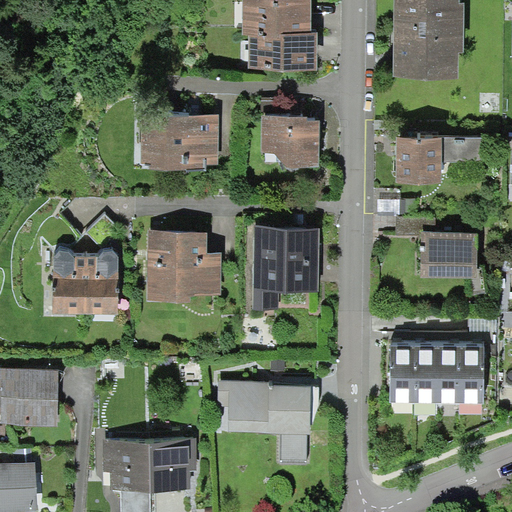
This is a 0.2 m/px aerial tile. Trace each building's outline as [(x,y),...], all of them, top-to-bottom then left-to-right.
[(252,26),(306,27),(306,0),(246,0),(246,26),(252,26)] [(452,70),(453,45),(459,45),(459,0),(397,0),(397,69),(452,70)] [(252,60),(313,61),(313,27),(306,27),(252,26),(252,60)] [(213,156),(214,113),(189,113),(189,109),(144,108),(143,161),(186,161),(186,166),(206,167),(206,156),(213,156)] [(315,117),(303,117),(303,112),(265,112),(265,116),(265,158),(314,159),(315,117)] [(480,134),(398,133),(398,173),(437,173),(437,158),(480,158),(480,134)] [(37,233),(54,250),(53,305),(85,305),(86,251),(72,251),(69,247),(82,234),(59,211),(37,233)] [(118,251),(116,251),(109,243),(122,230),(103,211),(85,230),(102,246),(98,251),(86,251),(85,305),(117,305),(118,252),(118,251)] [(400,231),(423,231),(422,269),(465,269),(469,293),(486,291),(482,262),(476,263),(476,230),(433,230),(433,215),(400,214),(400,231)] [(278,304),(278,284),(315,284),(315,227),(258,226),(257,284),(257,303),(278,304)] [(152,230),(152,293),(188,293),(188,286),(216,287),(217,251),(202,251),(203,231),(152,230)] [(415,341),(392,341),(391,401),(413,402),(415,341)] [(437,342),(415,341),(413,402),(436,402),(437,342)] [(460,342),(437,342),(436,402),(459,403),(460,342)] [(482,343),(460,342),(459,403),(481,403),(482,343)] [(0,401),(2,402),(2,418),(55,419),(55,402),(62,402),(63,368),(0,367),(0,401)] [(319,384),(308,384),(273,384),(273,381),(220,380),(220,402),(231,402),(231,426),(280,426),(280,461),(307,461),(308,402),(319,402),(319,384)] [(188,483),(187,453),(194,453),(193,436),(149,437),(150,484),(188,483)] [(112,485),(150,484),(149,437),(111,438),(105,438),(105,455),(112,455),(112,485)] [(35,462),(0,462),(0,511),(36,511),(35,462)]
